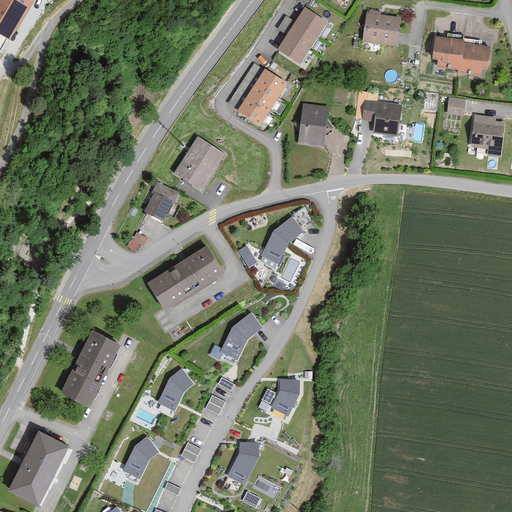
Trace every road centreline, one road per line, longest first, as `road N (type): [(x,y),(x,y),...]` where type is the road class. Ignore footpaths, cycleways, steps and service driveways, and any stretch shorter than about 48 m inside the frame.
road 1 (residential): [(326,185),(329,229),(315,273),(278,345),(232,407),(180,511)]
road 2 (tertiary): [(91,252),(149,137),(251,0)]
road 3 (tertiary): [(91,252),(118,265),(138,262),(213,216),(326,185)]
road 4 (tertiary): [(0,429),(91,252)]
road 5 (residential): [(78,0),(50,27),(22,126),(0,165)]
road 6 (tertiary): [(326,185),(396,179),(511,191)]
road 7 (residential): [(507,15),(422,4),(417,42)]
